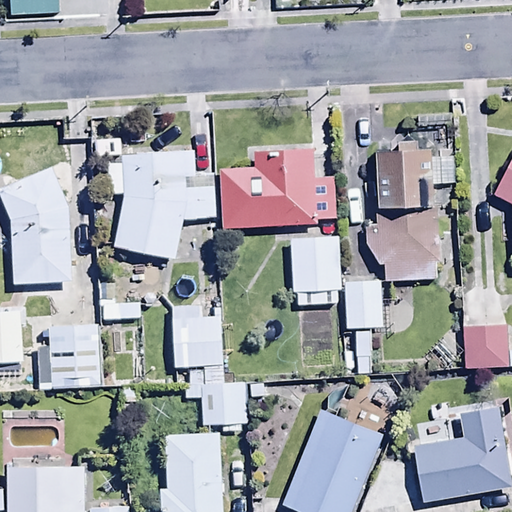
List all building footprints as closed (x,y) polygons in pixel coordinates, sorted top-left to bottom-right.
[(60,0),(10,0),(11,17),(61,15),(60,0)] [(433,150),(417,150),(417,144),(401,145),(402,151),(376,152),(379,209),(423,207),(422,179),(432,179),(433,188),(455,187),(454,158),(434,159),(433,150)] [(256,170),(219,171),(222,229),(318,225),(318,219),(339,218),(337,180),(316,181),(314,147),(255,150),(256,170)] [(110,197),(124,197),(114,250),(176,261),(183,220),(219,220),(218,184),(212,184),(212,177),(196,178),(195,152),(123,154),(123,164),(109,164),(110,197)] [(511,162),(495,199),(511,207),(511,162)] [(0,191),(0,193),(12,221),(14,287),(73,285),(70,207),(53,168),(0,191)] [(436,210),(376,212),(376,226),(367,226),(367,246),(381,267),(385,267),(385,282),(417,282),(417,270),(435,270),(435,264),(438,264),(436,210)] [(337,293),(342,292),(338,237),(291,239),(295,308),(338,305),(337,293)] [(381,283),(344,284),(345,331),(382,330),(381,283)] [(91,286),(75,288),(77,318),(93,317),(91,286)] [(70,292),(53,293),(54,321),(71,321),(70,292)] [(200,318),(200,307),(172,308),(174,370),(224,368),(222,318),(200,318)] [(22,312),(0,312),(0,363),(23,363),(22,312)] [(97,327),(48,330),(49,349),(37,349),(40,396),(102,391),(97,327)] [(461,330),(463,373),(511,370),(511,351),(509,352),(508,328),(461,330)] [(369,332),(354,333),(356,380),(371,379),(369,332)] [(260,385),(222,383),(222,370),(203,370),(203,373),(190,373),(190,383),(184,383),(184,401),(204,401),(204,427),(222,427),(222,432),(240,432),(240,424),(246,424),(246,399),(260,399),(260,385)] [(352,511),(381,438),(320,414),(284,510),(289,511),(352,511)] [(511,487),(499,414),(462,420),(465,439),(413,448),(423,505),(511,489),(511,487)] [(222,511),(217,434),(164,438),(167,493),(159,493),(160,511),(222,511)] [(82,511),(82,470),(6,472),(6,511),(82,511)]
